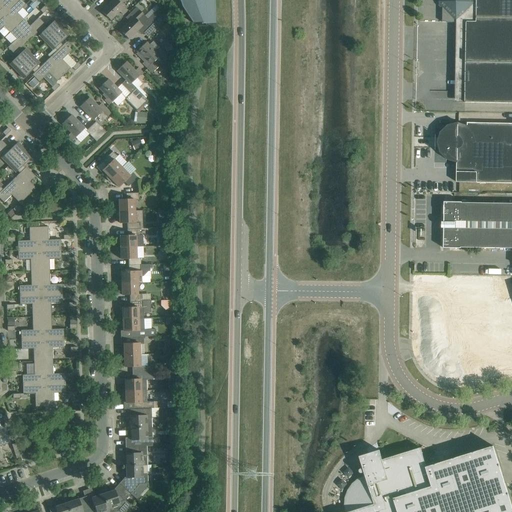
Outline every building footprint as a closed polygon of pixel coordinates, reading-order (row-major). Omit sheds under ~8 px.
[(0,0),(0,8),(4,13),(16,0),(0,0)] [(17,13),(26,5),(21,0),(16,0),(4,13),(16,26),(23,19),(17,13)] [(119,11),(122,15),(127,10),(117,0),(112,0),(101,11),(110,20),(119,11)] [(179,0),(182,7),(192,23),(202,22),(202,23),(214,23),(214,10),(213,0),(179,0)] [(511,0),(439,0),(439,5),(443,9),(443,22),(454,22),(454,21),(456,23),(462,17),(466,22),(465,63),(465,103),(511,103),(511,0)] [(45,5),(40,10),(43,13),(48,8),(45,5)] [(129,21),(119,30),(128,39),(138,30),(141,34),(143,33),(161,15),(158,8),(147,18),(145,16),(137,7),(126,18),(129,21)] [(10,32),(16,26),(4,13),(0,16),(0,29),(3,26),(10,32)] [(147,37),(163,22),(164,21),(161,15),(143,33),(147,37)] [(38,18),(30,26),(23,19),(16,26),(30,40),(38,32),(44,26),(45,25),(38,18)] [(55,20),(47,27),(46,28),(44,26),(38,32),(41,34),(39,36),(46,42),(53,50),(55,49),(57,51),(62,46),(63,45),(60,43),(69,35),(62,27),(55,20)] [(16,39),(11,44),(7,47),(14,54),(15,53),(22,46),(30,40),(16,26),(10,32),(16,39)] [(143,63),(147,68),(151,73),(155,70),(164,61),(165,62),(166,60),(166,57),(165,54),(153,41),(149,45),(146,42),(136,52),(145,60),(143,63)] [(63,45),(62,46),(57,51),(48,59),(64,75),(70,68),(62,59),(72,50),(65,43),(63,45)] [(40,63),(33,55),(26,48),(24,49),(22,46),(15,53),(18,56),(15,58),(9,64),(16,71),(23,79),(32,70),(34,73),(40,67),(38,65),(40,63)] [(64,75),(48,59),(40,67),(34,73),(32,75),(39,82),(48,73),(57,81),(64,75)] [(80,66),(77,62),(72,67),(75,71),(80,66)] [(117,71),(130,84),(142,73),(138,68),(135,71),(126,62),(117,71)] [(34,78),(29,83),(33,88),(38,82),(34,78)] [(109,105),(121,93),(108,79),(99,88),(108,97),(104,100),(109,105)] [(59,86),(56,83),(51,88),(54,91),(59,86)] [(136,88),(130,93),(142,105),(147,100),(146,99),(136,88)] [(142,105),(130,93),(125,98),(137,110),(142,105)] [(89,97),(80,106),(93,120),(97,117),(102,122),(110,113),(105,108),(101,103),(98,106),(89,97)] [(62,123),(71,133),(68,135),(72,140),(85,128),(71,115),(62,123)] [(101,137),(106,132),(96,122),(91,126),(101,137)] [(440,153),(447,160),(457,163),(456,182),(511,183),(511,123),(467,123),(467,125),(458,123),(447,125),(440,132),(439,138),(437,142),(440,153)] [(101,137),(91,126),(86,131),(96,142),(101,137)] [(8,128),(2,133),(6,136),(11,131),(8,128)] [(17,142),(9,150),(7,148),(1,154),(3,156),(1,158),(8,165),(15,173),(17,171),(20,173),(25,167),(23,165),(32,157),(24,149),(17,142)] [(105,175),(106,177),(106,179),(107,180),(108,181),(122,168),(121,167),(127,162),(119,154),(117,156),(112,152),(103,160),(108,165),(102,170),(105,173),(105,175)] [(35,177),(26,167),(20,173),(3,189),(0,191),(0,198),(3,202),(11,195),(20,203),(36,188),(30,182),(35,177)] [(132,173),(129,176),(122,168),(108,181),(111,183),(115,184),(118,187),(124,181),(128,186),(137,177),(132,173)] [(116,207),(116,208),(115,211),(115,212),(134,211),(134,200),(138,199),(138,193),(136,193),(126,193),(126,200),(118,200),(118,204),(117,205),(116,207)] [(443,225),(443,248),(448,248),(461,248),(511,248),(511,203),(462,203),(462,202),(444,202),(443,225)] [(21,209),(17,205),(13,209),(17,213),(21,209)] [(119,219),(119,223),(127,223),(127,229),(139,229),(142,229),(141,211),(134,211),(115,212),(116,214),(116,216),(118,217),(118,218),(119,219)] [(29,227),(30,241),(17,241),(18,250),(39,249),(38,227),(29,227)] [(60,240),(48,240),(48,227),(38,227),(39,249),(61,249),(60,240)] [(119,241),(118,242),(117,244),(117,247),(117,248),(136,247),(135,236),(140,235),(139,229),(127,229),(127,236),(119,236),(120,240),(119,241)] [(120,255),(121,259),(128,258),(128,265),(141,265),(141,258),(136,259),(136,247),(117,248),(117,249),(118,252),(119,254),(120,255)] [(18,250),(18,260),(30,259),(31,272),(40,272),(39,249),(18,250)] [(49,259),(61,258),(61,249),(39,249),(40,272),(49,272),(49,259)] [(120,277),(119,279),(118,281),(118,282),(118,284),(137,283),(142,283),(141,265),(128,265),(129,272),(121,272),(121,276),(120,277)] [(31,272),(31,285),(19,286),(19,295),(41,294),(40,272),(31,272)] [(62,284),(50,285),(49,272),(40,272),(41,294),(62,294),(62,284)] [(423,275),(422,293),(506,294),(501,276),(423,275)] [(121,291),(122,295),(129,295),(130,301),(142,301),(142,294),(137,294),(137,283),(118,284),(119,287),(120,289),(121,291)] [(19,295),(20,304),(32,304),(32,317),(42,317),(41,294),(19,295)] [(62,303),(62,294),(41,294),(42,317),(51,316),(51,303),(62,303)] [(121,313),(120,315),(119,317),(119,319),(119,320),(143,319),(143,312),(150,312),(150,300),(142,301),(130,301),(130,308),(122,308),(122,312),(121,313)] [(63,329),(51,329),(51,316),(42,317),(42,339),(64,338),(63,329)] [(32,317),(33,330),(21,330),(21,340),(42,339),(42,317),(32,317)] [(123,327),(123,331),(131,330),(131,337),(143,337),(143,336),(155,336),(155,329),(150,330),(144,330),(143,319),(119,320),(119,321),(120,324),(122,326),(123,327)] [(511,326),(422,325),(422,337),(430,364),(476,364),(511,354),(511,326)] [(123,348),(122,349),(121,351),(120,354),(120,356),(140,355),(139,343),(143,343),(143,337),(131,337),(131,344),(123,344),(123,348)] [(52,348),(64,348),(64,338),(42,339),(43,361),(52,361),(52,348)] [(21,340),(21,349),(33,349),(34,362),(43,361),(42,339),(21,340)] [(124,363),(124,367),(132,366),(132,373),(144,373),(145,373),(152,373),(152,366),(140,366),(140,355),(120,356),(120,357),(121,360),(123,362),(124,363)] [(34,362),(34,374),(22,375),(22,384),(44,384),(43,361),(34,362)] [(65,373),(53,374),(52,361),(43,361),(44,384),(65,383),(65,373)] [(125,384),(123,386),(122,388),(122,390),(122,392),(141,391),(140,379),(145,379),(145,373),(144,373),(132,373),(132,380),(125,380),(125,384)] [(54,393),(66,392),(65,383),(44,384),(45,406),(45,411),(52,411),(51,406),(54,406),(54,393)] [(23,394),(27,394),(35,393),(35,407),(45,406),(44,384),(22,384),(23,394)] [(125,399),(125,403),(133,402),(133,409),(151,409),(154,408),(153,402),(147,402),(146,391),(141,391),(122,392),(122,395),(124,398),(125,399)] [(130,410),(131,410),(132,418),(130,418),(130,428),(151,427),(151,409),(133,409),(130,409),(130,410)] [(151,427),(130,428),(131,438),(132,438),(132,447),(146,446),(152,446),(151,427)] [(0,450),(0,446),(10,443),(7,434),(0,436),(0,460),(3,459),(0,450)] [(147,465),(146,446),(132,447),(125,447),(126,466),(147,465)] [(426,467),(420,448),(382,460),(379,450),(359,456),(365,476),(359,479),(352,484),(348,491),(345,498),(344,506),(345,511),(511,511),(511,506),(493,446),(426,467)] [(126,466),(126,476),(128,476),(128,478),(121,485),(131,494),(139,484),(147,484),(147,465),(126,466)] [(116,491),(113,492),(112,491),(103,494),(109,511),(117,511),(128,508),(125,500),(131,494),(121,485),(116,491)] [(85,498),(89,511),(109,511),(103,494),(94,497),(94,498),(86,501),(85,498)] [(77,501),(76,499),(67,503),(69,511),(89,511),(85,498),(77,501)] [(50,510),(49,508),(49,509),(49,511),(69,511),(67,503),(57,506),(58,507),(50,510)]
